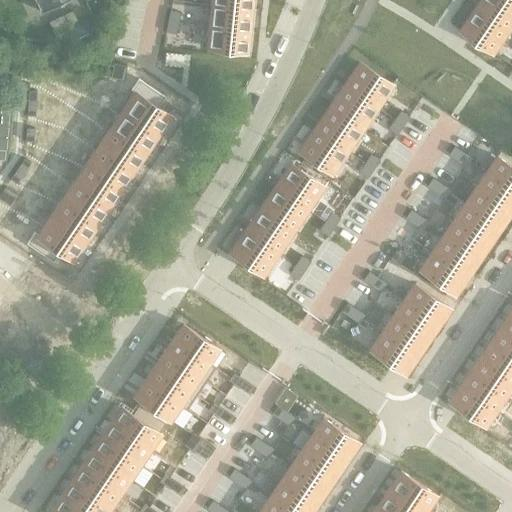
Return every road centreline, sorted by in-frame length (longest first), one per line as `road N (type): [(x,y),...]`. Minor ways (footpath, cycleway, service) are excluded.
road 1 (residential): [(171,266),(286,64),(313,0)]
road 2 (residential): [(3,511),(171,266)]
road 3 (residential): [(405,426),(171,266)]
road 4 (residential): [(405,426),(511,271)]
road 5 (residential): [(511,497),(405,426)]
